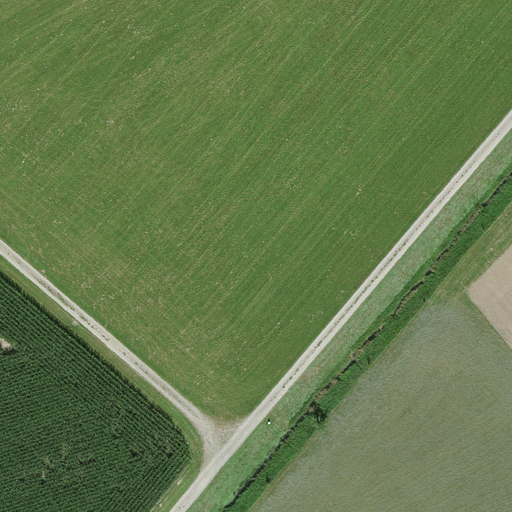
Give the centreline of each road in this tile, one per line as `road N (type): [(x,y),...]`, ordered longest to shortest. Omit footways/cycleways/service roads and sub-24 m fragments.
road 1 (track): [(179,511),(221,439),(260,416),(511,121)]
road 2 (track): [(0,243),(221,439)]
